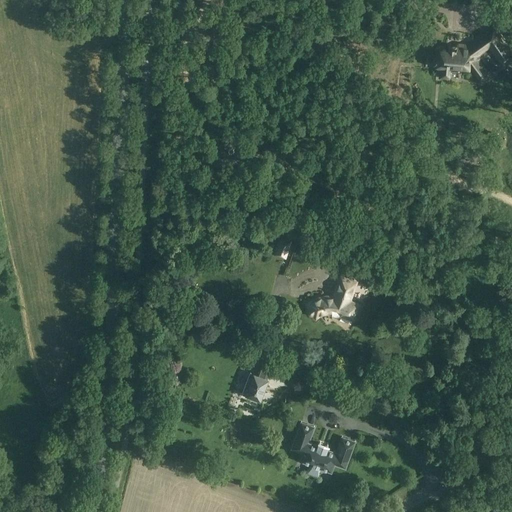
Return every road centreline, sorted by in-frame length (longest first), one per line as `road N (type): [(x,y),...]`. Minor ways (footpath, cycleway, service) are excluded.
road 1 (secondary): [(91,511),(109,375),(127,0)]
road 2 (track): [(511,202),(493,189),(470,188),(410,148),(389,154),(327,144),(218,164),(190,157),(180,126),(188,42)]
road 3 (track): [(266,267),(285,343),(334,366),(377,402)]
road 4 (unclassified): [(396,511),(511,438)]
